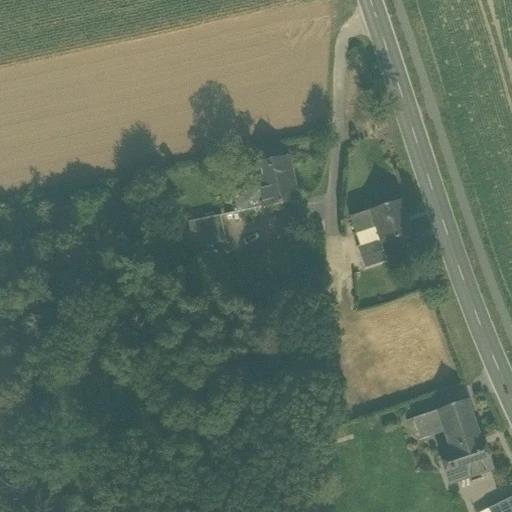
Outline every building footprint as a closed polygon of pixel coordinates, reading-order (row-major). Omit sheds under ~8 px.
[(254,167),(259,191),(263,209),(296,202),(287,160),(254,167)] [(238,214),(263,209),(259,191),(234,196),(238,214)] [(379,241),(381,247),(411,236),(400,202),(369,213),(375,228),(379,241)] [(349,219),(355,235),(375,228),(369,213),(349,219)] [(220,216),(188,222),(193,247),(225,241),(220,216)] [(356,249),(364,271),(386,263),(381,247),(379,241),(356,249)] [(442,428),(448,448),(479,438),(478,437),(466,402),(412,421),(417,436),(442,428)] [(480,437),(478,437),(479,438),(448,448),(438,451),(449,485),(491,471),(480,437)] [(511,511),(511,498),(487,510),(488,511),(511,511)]
